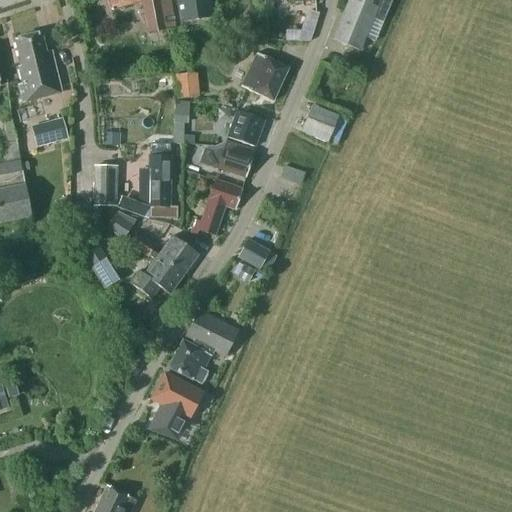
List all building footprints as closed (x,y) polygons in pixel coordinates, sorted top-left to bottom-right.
[(147,33),(175,29),(168,0),(107,0),(110,11),(142,1),(147,33)] [(176,0),(180,22),(212,17),(209,0),(176,0)] [(348,0),(332,40),(359,50),(365,35),(375,39),(391,0),(348,0)] [(314,41),(314,15),(304,15),(304,31),(288,31),(288,40),(314,41)] [(23,103),(59,94),(57,81),(50,52),(45,53),(40,33),(15,39),(21,66),(18,67),(22,84),(18,85),(23,103)] [(272,101),(288,69),(256,54),(240,87),(272,101)] [(191,74),(176,76),(178,99),(193,98),(191,74)] [(187,104),(175,103),(174,122),(186,123),(187,104)] [(337,116),(311,106),(301,132),(327,142),(329,137),(338,141),(348,116),(339,112),(337,116)] [(254,147),(263,121),(235,111),(226,138),(254,147)] [(61,119),(30,127),(36,149),(68,140),(61,119)] [(0,222),(30,217),(24,185),(23,185),(21,172),(23,172),(12,120),(4,122),(10,150),(1,152),(3,164),(0,164),(0,222)] [(119,145),(119,134),(103,133),(102,145),(119,145)] [(251,158),(254,151),(225,142),(215,147),(206,146),(200,163),(245,178),(252,158),(251,158)] [(148,156),(148,170),(138,170),(137,208),(149,208),(149,218),(177,219),(177,207),(168,207),(169,157),(148,156)] [(76,208),(100,210),(101,209),(117,209),(117,167),(93,166),(93,179),(79,179),(79,200),(93,200),(93,206),(76,203),(75,207),(76,208)] [(305,173),(285,166),(281,177),(301,184),(305,173)] [(196,237),(198,230),(213,236),(220,217),(217,216),(221,205),(235,209),(241,190),(217,181),(210,201),(208,200),(204,212),(205,212),(201,222),(193,220),(189,234),(196,237)] [(122,240),(135,221),(116,212),(105,229),(122,240)] [(157,256),(183,274),(198,254),(171,235),(157,256)] [(120,280),(93,237),(77,247),(104,290),(120,280)] [(169,295),(183,274),(132,238),(127,244),(154,261),(143,276),(138,272),(129,284),(152,300),(159,288),(169,295)] [(259,269),(269,252),(268,252),(249,241),(247,240),(237,257),(259,269)] [(254,271),(243,265),(236,276),(247,282),(254,271)] [(168,368),(202,385),(209,372),(203,369),(209,356),(211,357),(214,351),(226,357),(239,332),(198,312),(185,336),(193,340),(190,345),(182,341),(168,368)] [(202,392),(164,372),(150,399),(161,404),(148,429),(175,439),(187,418),(188,419),(202,392)] [(129,511),(135,500),(106,486),(94,511),(129,511)]
